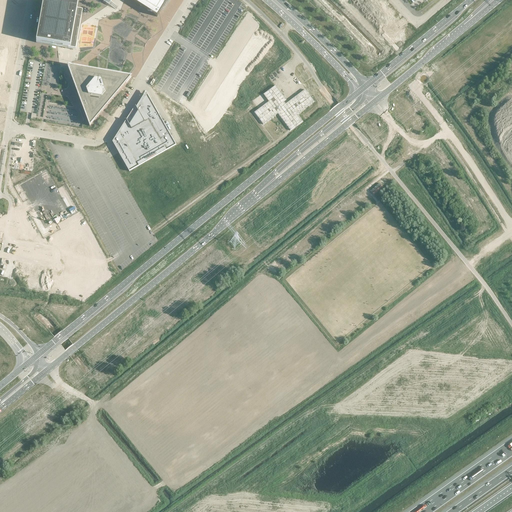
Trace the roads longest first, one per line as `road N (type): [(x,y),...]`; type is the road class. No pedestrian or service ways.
road 1 (secondary): [(359,91),(39,353)]
road 2 (secondary): [(47,369),(252,201)]
road 3 (unclassified): [(7,128),(100,140),(189,0)]
road 4 (secondary): [(252,201),(372,103)]
road 5 (secondary): [(252,201),(364,95)]
road 6 (secondary): [(470,0),(365,85)]
road 7 (unclassified): [(266,0),(359,91)]
road 8 (unclassified): [(29,0),(7,128)]
road 9 (secondary): [(376,100),(472,20)]
road 10 (unclassified): [(365,85),(278,0)]
